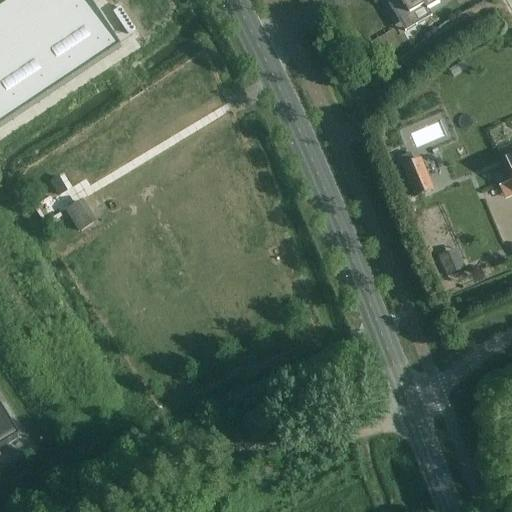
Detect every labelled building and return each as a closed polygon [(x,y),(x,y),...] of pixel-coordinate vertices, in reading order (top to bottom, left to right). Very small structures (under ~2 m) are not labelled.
[(88,0),(0,0),(0,129),(121,48),(88,0)] [(385,0),(392,11),(402,5),(405,10),(406,9),(409,15),(424,6),(427,11),(440,4),(437,0),(385,0)] [(402,168),(415,197),(426,192),(414,163),(402,168)] [(0,317),(61,411),(100,385),(0,232),(0,317)] [(452,259),(441,264),(445,273),(456,268),(452,259)] [(0,449),(20,437),(0,404),(0,449)]
